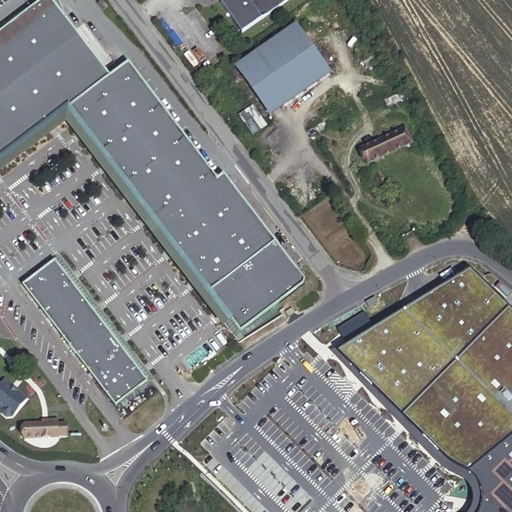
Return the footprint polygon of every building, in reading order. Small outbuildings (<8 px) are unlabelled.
[(112,77),(53,0),(43,0),(0,32),(0,162),(72,108),(236,324),(244,335),(307,288),(307,283),(226,175),(220,179),(130,62),(112,77)] [(213,0),(214,1),(239,33),(282,0),(213,0)] [(109,8),(103,1),(99,4),(104,12),(109,8)] [(293,25),(232,69),(267,118),(328,74),(293,25)] [(72,108),(0,162),(0,179),(67,129),(69,127),(77,137),(102,170),(143,224),(167,255),(192,288),(216,319),(226,332),(231,328),(236,324),(72,108)] [(366,157),(414,135),(409,122),(361,145),(366,157)] [(22,285),(115,407),(148,382),(55,259),(22,285)] [(511,511),(511,310),(467,266),(334,349),(366,380),(397,411),(430,444),(445,458),(466,471),(469,474),(474,480),(478,489),(479,497),(478,505),(475,511),(511,511)] [(372,295),(363,300),(366,305),(375,300),(372,295)] [(362,310),(334,327),(342,339),(370,322),(362,310)] [(14,385),(6,380),(0,388),(0,407),(3,411),(3,412),(3,415),(8,418),(11,418),(12,417),(14,418),(29,398),(19,390),(16,388),(13,386),(14,385)] [(46,424),(43,424),(24,424),(24,441),(60,440),(60,438),(59,424),(59,420),(50,420),(48,420),(48,424),(46,424)] [(59,424),(60,438),(69,438),(69,424),(59,424)]
